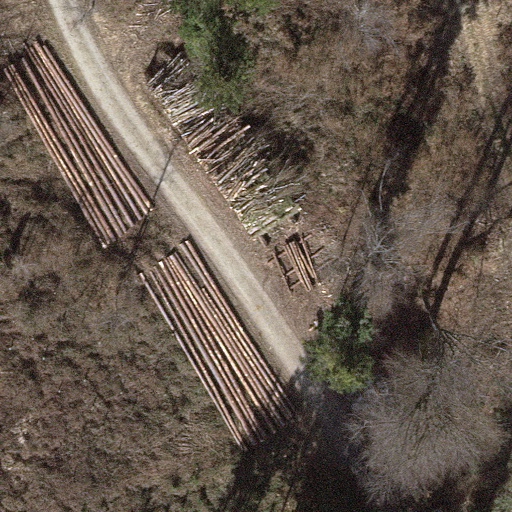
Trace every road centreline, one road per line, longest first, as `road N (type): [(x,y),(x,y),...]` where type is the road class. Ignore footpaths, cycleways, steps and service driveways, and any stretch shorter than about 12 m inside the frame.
road 1 (track): [(65,0),(110,97),(273,317),(381,511)]
road 2 (track): [(323,407),(448,334),(511,277)]
